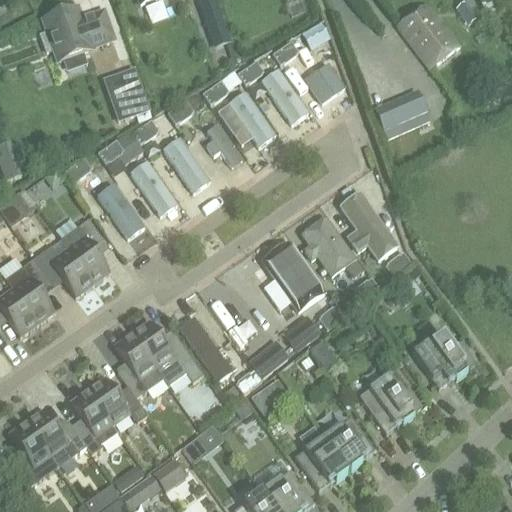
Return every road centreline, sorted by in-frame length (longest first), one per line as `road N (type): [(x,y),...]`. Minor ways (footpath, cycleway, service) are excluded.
road 1 (residential): [(152,283),(163,299),(346,168),(328,140),(144,267)]
road 2 (residential): [(0,388),(152,283)]
road 3 (residential): [(415,511),(511,415)]
